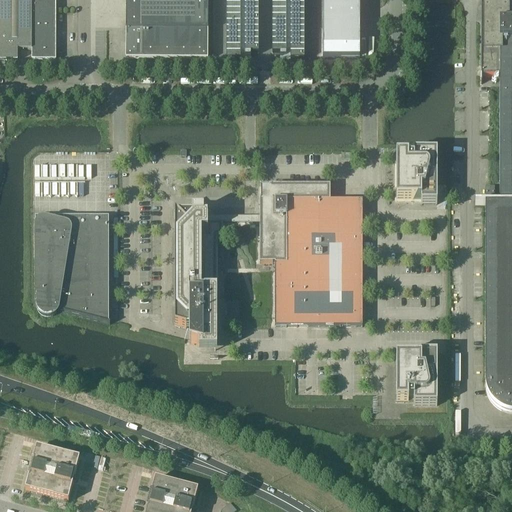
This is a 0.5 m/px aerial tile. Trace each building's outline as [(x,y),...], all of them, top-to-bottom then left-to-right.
[(0,0),(0,60),(18,61),(18,51),(32,51),(31,0),(0,0)] [(31,0),(32,51),(32,61),(56,61),(56,2),(59,2),(58,0),(31,0)] [(125,0),(126,28),(126,61),(208,61),(208,0),(125,0)] [(226,0),(227,61),(241,61),(241,63),(250,63),(250,58),(251,58),(251,54),(259,54),(258,0),(226,0)] [(304,0),(272,0),(272,55),(280,55),(280,59),(286,59),(286,61),(304,61),(304,0)] [(322,0),(322,47),(359,47),(359,0),(322,0)] [(499,204),(475,204),(475,206),(485,206),(485,240),(485,385),(485,386),(485,387),(485,388),(485,389),(486,389),(486,390),(486,391),(486,392),(486,393),(487,394),(487,395),(487,396),(488,397),(488,398),(489,399),(489,400),(490,401),(491,402),(491,403),(492,404),(493,405),(494,406),(495,407),(496,407),(496,408),(497,409),(498,410),(499,410),(501,411),(502,411),(503,412),(504,412),(505,413),(506,413),(507,413),(508,414),(510,414),(511,414),(511,4),(506,5),(481,5),(481,23),(481,84),(482,85),(482,78),(499,78),(499,194),(499,204)] [(405,157),(404,157),(404,156),(395,156),(395,202),(411,202),(412,202),(421,202),(421,205),(437,205),(437,153),(414,153),(414,159),(408,159),(408,157),(405,157)] [(334,328),(357,328),(362,328),(362,202),(330,202),(330,187),(269,187),(269,188),(261,188),(261,199),(259,199),(259,218),(221,218),(221,217),(220,217),(220,218),(219,218),(219,217),(218,217),(218,218),(216,218),(216,217),(216,218),(214,218),(214,217),(214,218),(212,218),(212,217),(211,217),(211,218),(210,218),(210,217),(209,217),(209,218),(207,218),(207,217),(207,218),(204,218),(204,212),(192,212),(192,215),(188,215),(188,214),(188,213),(187,213),(186,212),(185,212),(184,212),(183,213),(182,214),(182,215),(178,215),(178,216),(175,212),(175,326),(186,329),(189,329),(189,339),(189,344),(191,345),(199,347),(199,353),(217,352),(217,346),(217,291),(214,291),(215,237),(223,237),(223,222),(259,222),(259,264),(275,264),(275,328),(334,328)] [(494,187),(486,187),(486,198),(494,198),(494,187)] [(37,233),(35,233),(35,240),(35,305),(34,305),(34,306),(37,307),(36,308),(37,309),(37,311),(37,312),(38,313),(38,314),(39,315),(40,316),(41,317),(42,318),(43,318),(45,319),(46,319),(47,319),(49,319),(50,319),(51,318),(52,318),(53,317),(55,316),(55,315),(56,314),(57,313),(57,312),(110,325),(109,325),(109,240),(109,218),(64,218),(64,225),(46,221),(44,221),(43,221),(41,221),(39,223),(38,225),(37,226),(37,229),(37,233)] [(229,302),(229,319),(239,319),(239,302),(229,302)] [(395,403),(404,403),(405,403),(408,403),(408,401),(414,401),(414,406),(437,406),(437,355),(421,355),(421,358),(412,358),(411,357),(395,358),(395,403)] [(68,503),(73,484),(72,484),(73,478),(75,478),(79,460),(36,449),(25,492),(68,503)] [(191,511),(192,509),(193,509),(198,491),(155,479),(150,498),(151,498),(150,504),(149,504),(146,511),(191,511)]
